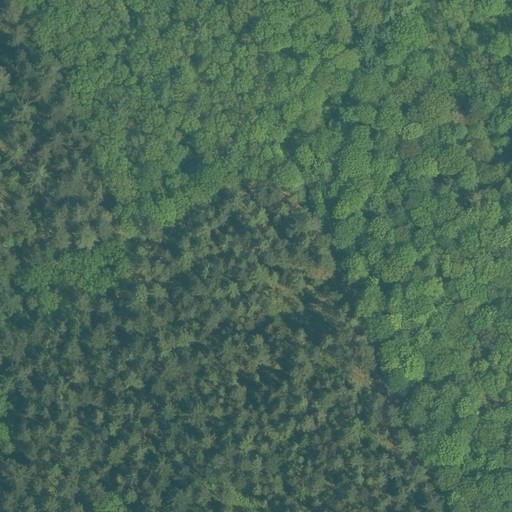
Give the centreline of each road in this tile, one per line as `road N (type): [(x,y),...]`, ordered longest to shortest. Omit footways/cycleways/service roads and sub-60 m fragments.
road 1 (track): [(100,511),(292,174),(511,91)]
road 2 (track): [(249,0),(292,162),(446,511)]
road 3 (track): [(292,174),(0,285)]
